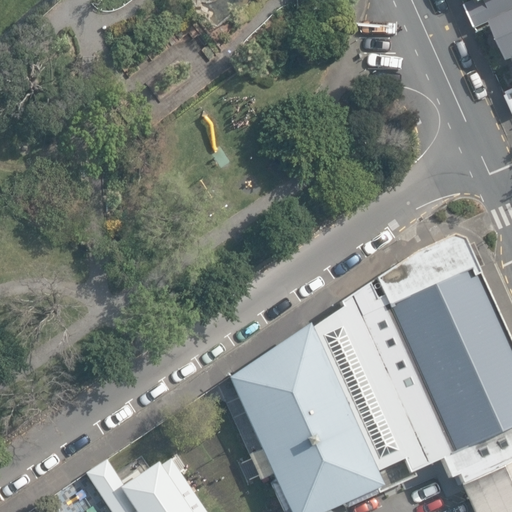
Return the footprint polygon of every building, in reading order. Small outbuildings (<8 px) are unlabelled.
[(511,9),(511,0),(480,0),(476,2),(465,6),(475,26),(488,20),(511,9)] [(511,9),(488,20),(506,61),(511,58),(511,9)] [(407,260),(309,324),(375,469),(404,455),(412,473),(447,457),(455,474),(459,472),(477,511),(511,511),(511,339),(466,240),(451,236),(407,260)] [(375,469),(309,324),(228,377),(288,511),(323,511),(382,485),(375,469)] [(122,483),(106,459),(84,473),(101,497),(122,483)] [(206,511),(173,460),(160,468),(156,462),(101,497),(110,511),(206,511)]
